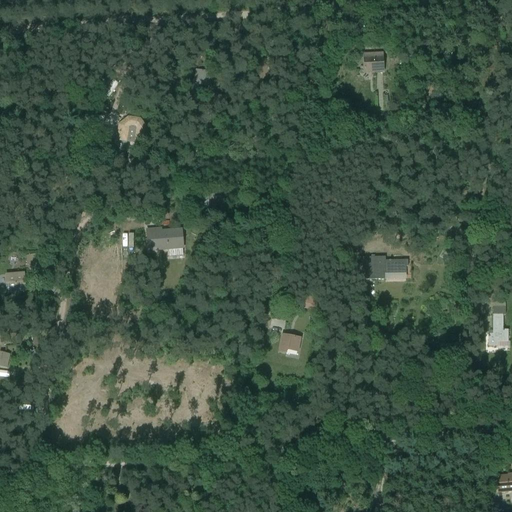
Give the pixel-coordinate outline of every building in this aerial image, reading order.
[(362,76),(383,74),(381,50),(361,51),(362,76)] [(256,83),(274,83),(274,59),(255,59),(256,83)] [(195,95),(214,95),(214,71),(195,71),(195,95)] [(467,121),(488,120),(486,98),(465,99),(467,121)] [(127,149),(143,137),(126,116),(110,128),(127,149)] [(146,253),(184,250),(183,228),(145,230),(146,253)] [(361,281),(404,279),(403,257),(360,258),(361,281)] [(0,280),(3,300),(29,295),(26,275),(0,279),(0,280)] [(492,344),(509,344),(508,313),(491,313),(492,344)] [(276,351),(298,356),(302,337),(280,332),(276,351)] [(0,381),(9,382),(10,363),(0,362),(0,381)] [(496,494),(511,493),(511,475),(495,476),(496,494)]
